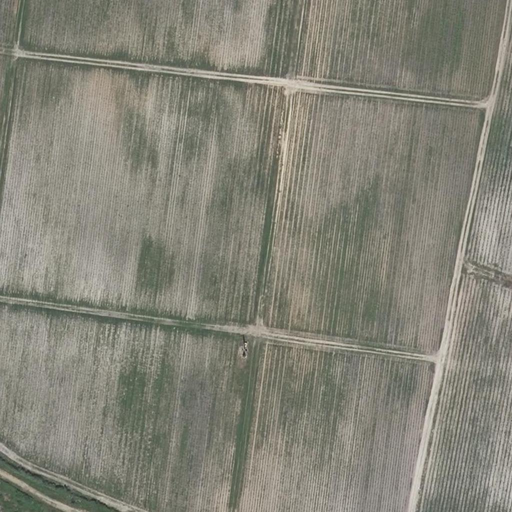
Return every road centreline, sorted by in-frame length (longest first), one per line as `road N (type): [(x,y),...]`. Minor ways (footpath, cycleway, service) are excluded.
road 1 (track): [(510,0),(410,511)]
road 2 (track): [(0,298),(511,370)]
road 3 (track): [(237,511),(302,0)]
road 4 (track): [(0,53),(511,112)]
road 5 (track): [(20,0),(0,158)]
road 6 (track): [(0,444),(135,511)]
